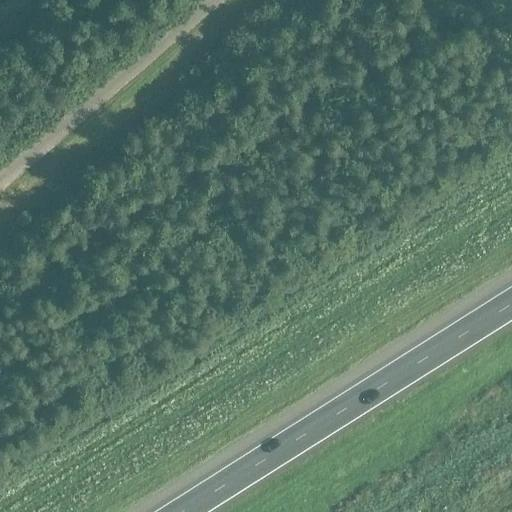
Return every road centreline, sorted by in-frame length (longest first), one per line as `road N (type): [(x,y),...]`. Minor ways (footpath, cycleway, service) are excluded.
road 1 (motorway): [(511,294),(172,511)]
road 2 (tertiary): [(0,181),(213,0)]
